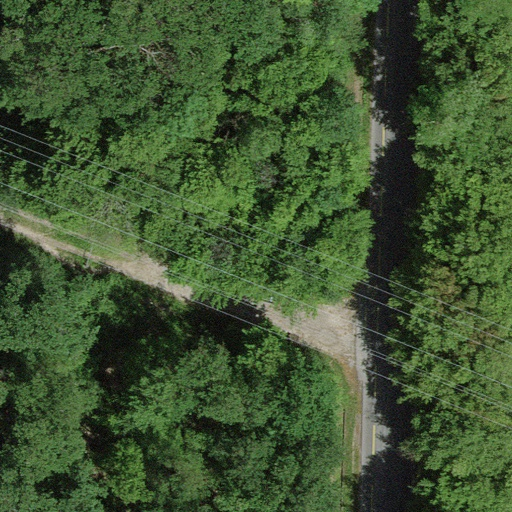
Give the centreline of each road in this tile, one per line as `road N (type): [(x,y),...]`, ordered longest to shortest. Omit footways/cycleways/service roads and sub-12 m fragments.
road 1 (tertiary): [(408,0),(390,511)]
road 2 (track): [(393,350),(0,205)]
